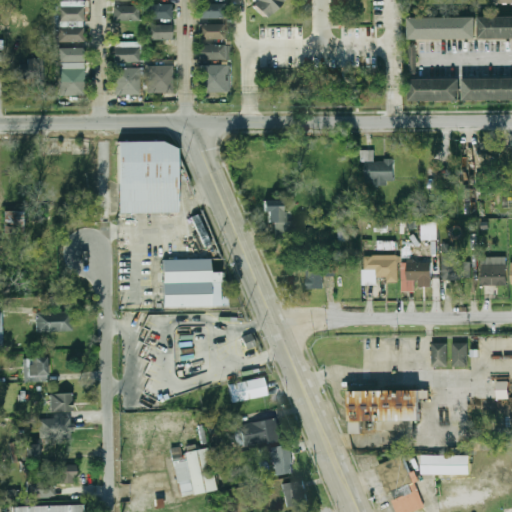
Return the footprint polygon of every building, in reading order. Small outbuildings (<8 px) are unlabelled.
[(256,0),(252,4),(266,17),(282,0),(256,0)] [(58,22),(84,22),(84,2),(58,2),(58,22)] [(173,19),(173,4),(146,4),(146,19),(173,19)] [(199,19),(225,19),(225,4),(199,4),(199,19)] [(140,6),(113,6),(113,21),(140,21),(140,6)] [(412,16),(480,15),(480,37),(412,38),(412,16)] [(511,38),(483,38),(483,17),(511,17),(511,38)] [(225,39),(225,24),(199,24),(199,39),(225,39)] [(146,25),(146,39),(173,39),(173,25),(146,25)] [(58,42),(85,42),(85,29),(58,29),(58,42)] [(140,42),(115,42),(115,62),(140,62),(140,42)] [(416,70),(416,44),(409,43),(408,70),(416,70)] [(200,60),(228,60),(228,45),(200,45),(200,60)] [(57,48),(57,68),(84,68),(84,48),(57,48)] [(44,60),(21,60),(21,83),(44,83),(44,60)] [(230,65),(201,65),(201,94),(230,94),(230,65)] [(173,93),(173,66),(148,66),(148,93),(173,93)] [(140,68),(115,68),(115,94),(140,94),(140,68)] [(59,96),(83,96),(83,73),(59,73),(59,96)] [(511,99),(468,100),(468,78),(511,77),(511,99)] [(414,79),(465,79),(465,100),(414,100),(414,79)] [(118,212),(178,212),(178,143),(118,143),(118,212)] [(374,149),(360,149),(360,161),(365,161),(365,181),(394,181),(394,160),(374,160),(374,149)] [(284,221),(284,200),(266,200),(266,223),(276,223),(276,236),(293,236),(293,221),(284,221)] [(24,233),(24,211),(5,211),(5,233),(24,233)] [(422,239),(437,239),(437,221),(421,221),(422,239)] [(442,252),(442,279),(472,279),(472,259),(459,259),(459,252),(442,252)] [(506,256),(484,256),(484,282),(506,282),(506,256)] [(162,259),(163,307),(232,306),(231,289),(222,289),(222,271),(211,271),(211,258),(162,259)] [(396,277),(396,258),(363,258),(364,269),(376,269),(376,277),(396,277)] [(306,288),(324,288),(324,259),(306,259),(306,288)] [(415,280),(431,280),(431,260),(401,260),(401,290),(415,290),(415,280)] [(72,331),(72,312),(36,313),(37,332),(72,331)] [(432,365),(448,365),(448,342),(432,342),(432,365)] [(453,366),(468,366),(468,342),(453,342),(453,366)] [(50,357),(25,357),(25,382),(50,382),(50,357)] [(269,394),(263,376),(229,387),(235,405),(269,394)] [(508,397),(508,381),(497,381),(497,398),(508,397)] [(346,390),(428,389),(428,396),(418,397),(419,419),(410,419),(410,429),(376,429),(376,420),(358,420),(359,433),(347,433),(346,390)] [(52,394),(52,412),(72,412),(72,394),(52,394)] [(279,418),(240,425),(244,446),(282,440),(279,418)] [(38,419),(70,419),(70,439),(38,439),(38,419)] [(278,476),(295,472),(287,444),(270,449),(278,476)] [(26,445),(39,445),(39,459),(26,459),(26,445)] [(172,448),(180,497),(217,490),(209,447),(182,452),(181,447),(172,448)] [(375,465),(402,454),(409,471),(413,470),(417,480),(413,481),(423,506),(407,511),(395,511),(391,500),(393,499),(390,490),(386,492),(375,465)] [(419,454),(467,454),(467,472),(419,472),(419,454)] [(76,483),(76,465),(60,465),(60,483),(76,483)] [(54,481),(27,481),(27,498),(54,498),(54,481)] [(304,504),(304,482),(285,482),(285,504),(304,504)]
